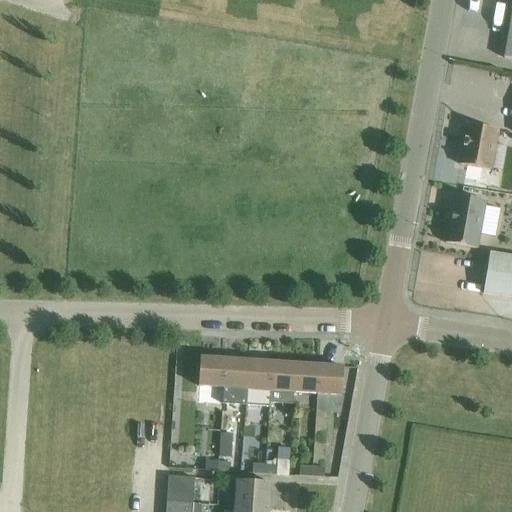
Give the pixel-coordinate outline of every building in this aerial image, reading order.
[(459,165),(490,171),(497,131),(466,126),(459,165)] [(453,197),(445,244),(477,250),(485,202),(453,197)] [(511,258),(489,255),(483,294),(511,299),(511,258)] [(473,325),(497,329),(499,318),(475,313),(473,325)] [(200,359),(198,387),(221,389),(223,360),(200,359)] [(223,360),(221,389),(245,390),(246,390),(248,362),(247,362),(223,360)] [(246,390),(245,407),(268,408),(269,404),(269,392),(271,363),(248,362),(246,390)] [(269,392),(269,404),(292,405),(293,393),(295,365),(271,363),(269,392)] [(295,365),(293,393),(316,395),(318,366),(295,365)] [(318,366),(316,395),(317,395),(341,397),(343,368),(319,366),(318,366)] [(223,430),(222,456),(236,457),(237,431),(223,430)] [(276,467),(266,466),(266,476),(278,477),(288,477),(289,461),(277,460),(277,454),(268,453),(267,465),(276,465),(276,467)] [(194,455),(192,470),(207,472),(216,472),(217,463),(207,462),(208,457),(194,455)] [(313,456),(313,468),(314,468),(313,477),(325,478),(326,469),(323,468),(324,456),(314,456),(313,456)] [(217,463),(216,472),(232,473),(232,464),(217,463)] [(254,466),(254,475),(266,476),(266,466),(254,466)] [(301,467),(301,476),(313,477),(314,468),(313,468),(301,467)] [(200,480),(198,504),(209,505),(211,481),(200,480)] [(235,482),(234,507),(269,510),(271,484),(235,482)] [(166,503),(165,511),(202,511),(203,506),(209,506),(209,505),(198,504),(198,505),(193,505),(190,505),(166,503)]
